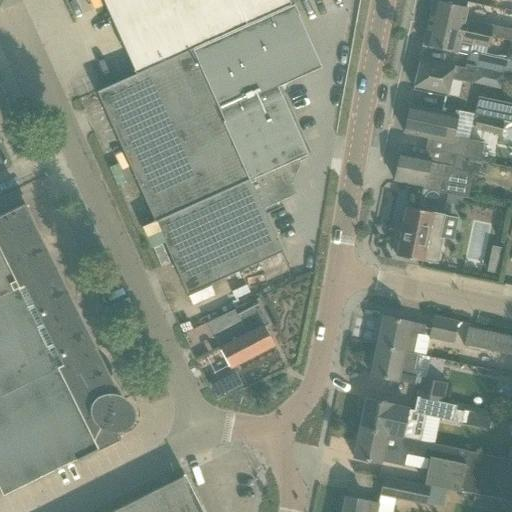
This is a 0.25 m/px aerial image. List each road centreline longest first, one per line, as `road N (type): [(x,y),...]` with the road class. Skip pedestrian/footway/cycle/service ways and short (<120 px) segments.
road 1 (unclassified): [(203,441),(1,0)]
road 2 (residential): [(338,272),(386,0)]
road 3 (unclassified): [(511,312),(338,272)]
road 4 (residential): [(274,430),(320,379),(338,272)]
road 5 (unclassified): [(62,511),(203,441)]
